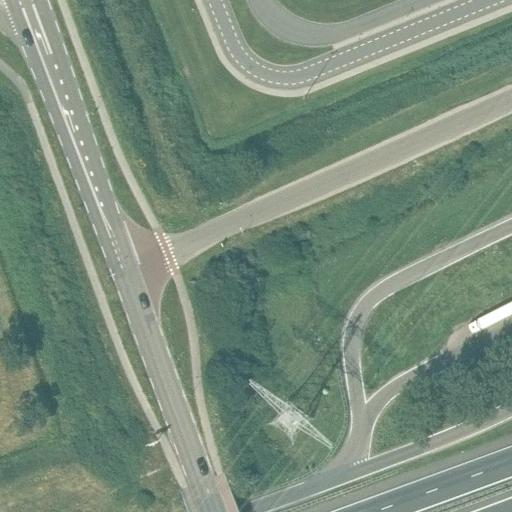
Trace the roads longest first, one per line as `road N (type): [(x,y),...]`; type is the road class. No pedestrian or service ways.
road 1 (unclassified): [(123,268),(511,100)]
road 2 (tertiary): [(123,268),(23,0)]
road 3 (tertiary): [(210,511),(123,268)]
road 4 (motorway): [(511,461),(373,511)]
